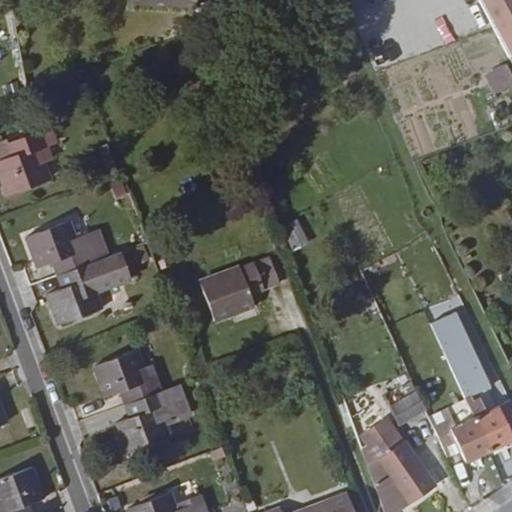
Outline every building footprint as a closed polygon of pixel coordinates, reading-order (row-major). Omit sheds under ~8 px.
[(473,0),(503,57),(511,52),(511,11),(506,0),(473,0)] [(486,84),(505,75),(498,62),(480,71),(486,84)] [(39,164),(46,161),(37,136),(11,147),(15,160),(0,165),(0,186),(4,198),(45,182),(39,164)] [(0,165),(15,160),(11,147),(0,150),(0,165)] [(80,242),(72,245),(65,228),(25,242),(35,270),(48,266),(57,263),(62,276),(68,291),(58,294),(46,298),(56,328),(98,313),(91,296),(127,283),(117,256),(88,266),(80,242)] [(245,293),(275,281),(264,253),(195,278),(208,317),(249,304),(245,293)] [(48,266),(53,280),(62,276),(57,263),(48,266)] [(62,276),(53,280),(58,294),(68,291),(62,276)] [(436,327),(462,315),(450,290),(425,302),(436,327)] [(480,335),(467,340),(478,369),(491,364),(480,335)] [(147,372),(139,374),(133,358),(92,372),(101,396),(115,391),(124,388),(130,403),(136,420),(126,423),(113,428),(124,457),(165,442),(159,425),(185,415),(175,387),(155,394),(147,372)] [(457,382),(451,384),(462,407),(481,449),(505,437),(485,396),(476,400),(468,384),(460,388),(457,382)] [(115,391),(120,406),(130,403),(124,388),(115,391)] [(379,411),(392,427),(416,410),(403,394),(379,411)] [(460,460),(481,449),(462,407),(443,416),(436,402),(416,410),(437,455),(453,448),(460,460)] [(130,403),(120,406),(126,423),(136,420),(130,403)] [(395,445),(391,447),(375,421),(354,436),(362,451),(357,454),(378,511),(387,511),(425,484),(395,445)] [(27,506),(38,502),(28,473),(0,483),(0,511),(18,511),(18,509),(27,506)] [(274,511),(273,507),(260,511),(353,511),(346,491),(288,511),(274,511)] [(201,511),(200,507),(185,511),(171,511),(167,499),(129,511),(201,511)]
